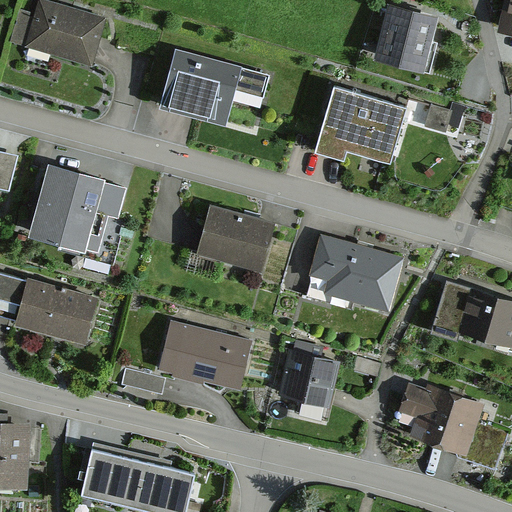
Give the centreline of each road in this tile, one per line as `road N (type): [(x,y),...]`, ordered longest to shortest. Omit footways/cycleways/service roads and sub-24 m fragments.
road 1 (residential): [(511,251),(0,112)]
road 2 (unclassified): [(0,384),(269,451)]
road 3 (track): [(450,230),(504,123),(478,0)]
road 4 (unclassified): [(269,451),(492,511)]
